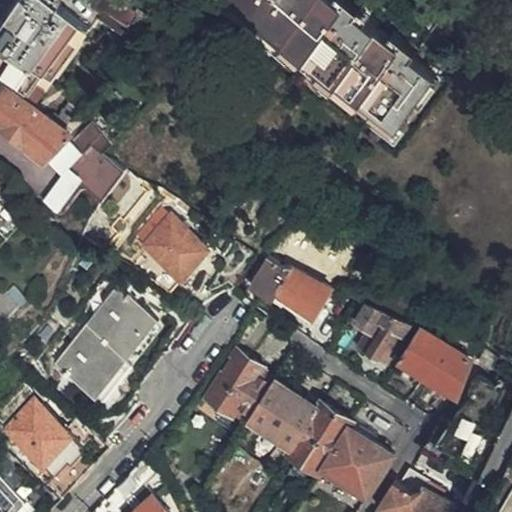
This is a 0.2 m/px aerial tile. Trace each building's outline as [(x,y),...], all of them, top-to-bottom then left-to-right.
[(0,41),(45,72),(82,18),(55,0),(20,0),(0,30),(0,41)] [(144,14),(122,0),(96,0),(92,6),(102,13),(99,17),(129,37),(138,24),(144,14)] [(433,73),(331,0),(232,0),(228,6),(395,126),(433,73)] [(159,24),(144,14),(138,24),(153,34),(159,24)] [(86,173),(107,188),(120,171),(129,159),(110,146),(106,143),(95,135),(88,143),(78,137),(69,131),(70,128),(66,124),(14,90),(4,84),(0,88),(0,125),(3,127),(35,148),(49,158),(46,163),(38,174),(32,183),(39,189),(54,200),(57,201),(61,201),(65,200),(66,198),(75,186),(86,173)] [(144,253),(134,269),(142,274),(172,291),(177,282),(203,243),(190,234),(162,213),(138,248),(144,253)] [(0,280),(24,254),(0,231),(0,280)] [(320,280),(297,269),(285,263),(270,259),(258,277),(261,279),(255,288),(272,299),(275,295),(290,306),(311,318),(331,286),(320,280)] [(145,376),(159,352),(140,337),(157,315),(131,296),(129,298),(116,288),(87,327),(125,356),(123,360),(145,376)] [(381,365),(406,326),(364,303),(351,324),(358,328),(363,332),(354,347),(362,353),(358,358),(370,365),(373,360),(381,365)] [(113,373),(136,390),(145,376),(123,360),(125,356),(87,327),(57,365),(69,375),(69,377),(95,397),(113,373)] [(422,374),(458,396),(466,370),(471,359),(428,332),(419,327),(416,331),(398,358),(407,363),(422,374)] [(266,385),(273,375),(257,364),(257,362),(238,350),(226,368),(208,396),(209,397),(224,408),(227,405),(246,417),(266,385)] [(284,382),(273,375),(266,385),(246,417),(279,439),(290,446),(299,433),(318,404),(309,398),(284,382)] [(427,444),(425,446),(430,451),(464,471),(484,435),(507,391),(475,377),(473,382),(466,403),(464,404),(456,410),(452,415),(446,413),(436,427),(427,444)] [(83,442),(36,396),(9,424),(56,470),(83,442)] [(351,419),(320,400),(318,404),(299,433),(290,446),(289,450),(298,456),(292,466),(303,473),(310,464),(318,470),(321,466),(343,431),(348,423),(351,419)] [(378,477),(394,453),(348,423),(343,431),(321,466),(366,495),(378,477)] [(0,511),(14,511),(16,511),(27,499),(16,489),(29,476),(4,453),(0,456),(0,511)] [(389,490),(379,506),(388,511),(448,511),(452,506),(423,487),(427,479),(411,468),(400,483),(395,480),(389,490)] [(169,511),(153,493),(132,511),(169,511)] [(26,511),(33,504),(27,499),(16,511),(17,511),(26,511)]
